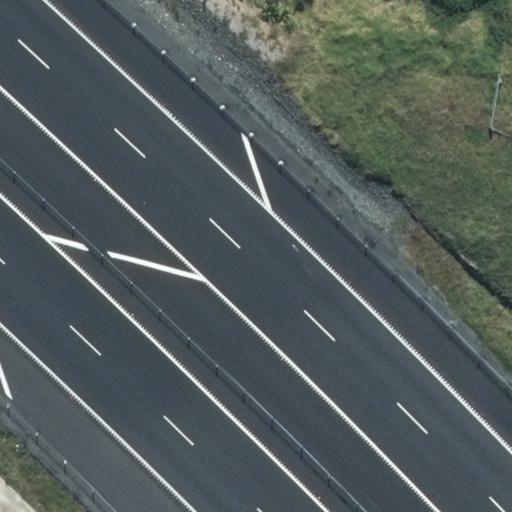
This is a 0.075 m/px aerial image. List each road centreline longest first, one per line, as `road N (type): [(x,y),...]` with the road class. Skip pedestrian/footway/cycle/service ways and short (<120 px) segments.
road 1 (motorway): [(0,12),(91,90),(498,511)]
road 2 (motorway): [(252,511),(0,254)]
